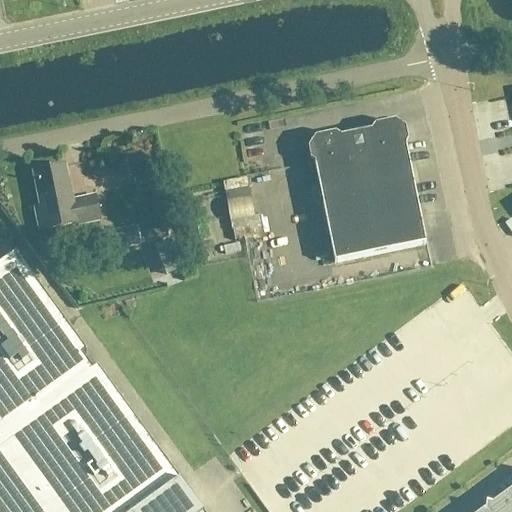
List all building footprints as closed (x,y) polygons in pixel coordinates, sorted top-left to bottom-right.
[(333,265),(424,247),(399,127),(339,140),(333,136),(313,140),(306,151),(308,163),(313,166),(333,265)] [(61,169),(34,175),(41,209),(35,211),(39,233),(97,221),(93,200),(68,205),(61,169)] [(110,253),(139,247),(135,227),(105,234),(110,253)] [(0,511),(199,511),(180,485),(14,257),(0,266),(0,511)] [(511,511),(511,492),(491,508),(484,511),(511,511)]
